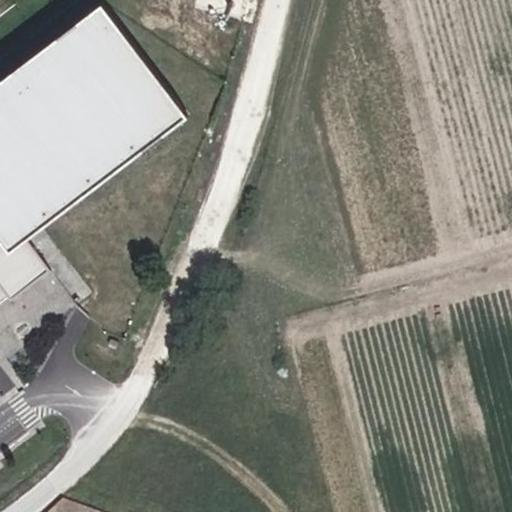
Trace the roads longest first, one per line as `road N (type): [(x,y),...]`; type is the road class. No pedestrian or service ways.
road 1 (track): [(291,0),(241,195),(176,358)]
road 2 (unclassified): [(176,358),(81,489),(49,511)]
